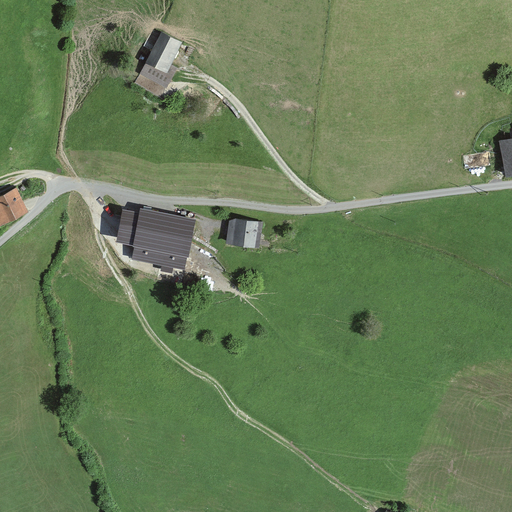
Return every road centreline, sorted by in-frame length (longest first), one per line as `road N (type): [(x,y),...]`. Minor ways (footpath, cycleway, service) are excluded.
road 1 (unclassified): [(0,241),(62,183),(295,209),(511,184)]
road 2 (track): [(375,510),(234,410),(210,380),(163,347),(101,245),(86,185)]
road 3 (track): [(339,206),(306,189),(222,85),(187,77)]
road 4 (track): [(165,275),(127,256),(86,185)]
